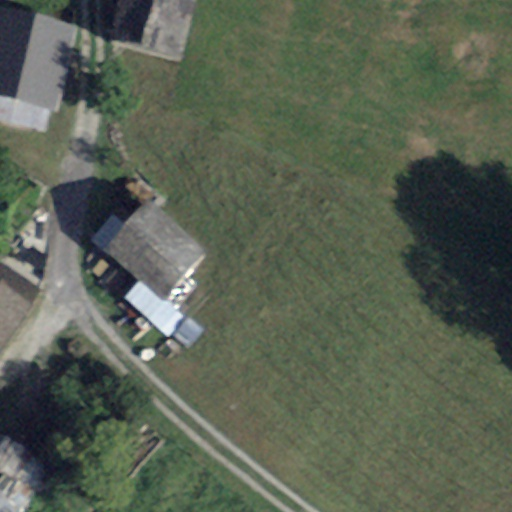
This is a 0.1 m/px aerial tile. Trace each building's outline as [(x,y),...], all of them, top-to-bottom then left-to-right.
[(125,0),(118,44),(175,55),(184,0),(125,0)] [(0,38),(0,96),(47,106),(63,32),(4,20),(0,38)] [(147,207),(111,251),(166,295),(202,251),(147,207)] [(0,295),(0,351),(26,313),(0,295)] [(14,435),(0,450),(0,511),(28,511),(61,478),(14,435)]
